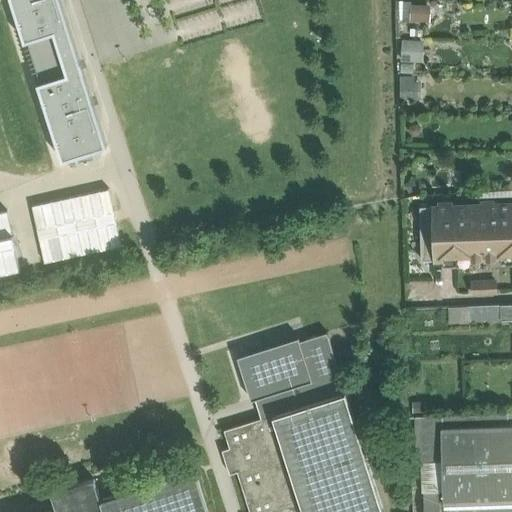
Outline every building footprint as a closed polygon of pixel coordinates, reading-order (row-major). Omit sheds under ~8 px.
[(107,145),(61,0),(11,0),(24,40),(27,39),(40,80),(37,81),(62,159),(107,145)] [(429,18),(430,3),(409,2),(409,18),(429,18)] [(399,36),(399,58),(421,59),(422,37),(399,36)] [(399,74),(399,97),(417,97),(417,74),(399,74)] [(39,258),(118,246),(109,188),(30,200),(39,258)] [(511,202),(500,203),(501,257),(501,263),(511,262),(511,202)] [(501,257),(500,203),(468,204),(469,258),(501,257)] [(469,258),(468,204),(420,206),(422,259),(443,259),(443,265),(469,264),(469,258)] [(0,271),(20,267),(10,209),(0,210),(0,271)] [(495,280),(473,281),(473,293),(496,292),(495,280)] [(472,294),(472,302),(492,301),(491,293),(472,294)] [(511,303),(449,306),(449,321),(511,318),(511,303)] [(299,336),(238,355),(252,399),(255,397),(261,417),(346,390),(327,331),(300,340),(299,336)] [(261,417),(225,429),(230,446),(222,449),(230,472),(237,469),(250,511),(383,511),(346,390),(261,417)] [(511,511),(511,411),(441,415),(442,460),(443,490),(424,491),(424,511),(511,511)] [(441,415),(415,416),(416,461),(442,460),(441,415)] [(208,511),(196,469),(102,499),(105,511),(208,511)] [(105,511),(102,499),(96,478),(52,491),(57,509),(46,511),(105,511)]
